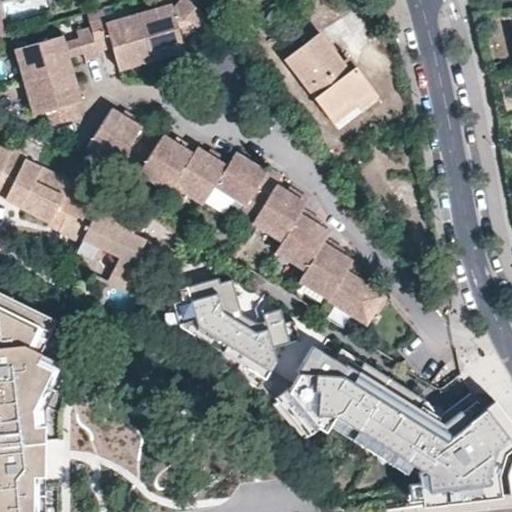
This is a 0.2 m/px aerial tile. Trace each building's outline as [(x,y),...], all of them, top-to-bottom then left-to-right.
[(204,17),(185,0),(174,0),(170,5),(169,1),(135,11),(150,61),(184,51),(177,27),(174,18),(183,15),(192,23),(196,27),(204,17)] [(150,61),(135,11),(104,20),(100,8),(84,13),(88,26),(96,52),(110,48),(117,70),(150,61)] [(192,23),(183,15),(174,18),(177,27),(192,23)] [(61,42),(60,36),(13,50),(22,83),(69,70),(66,59),(82,54),(84,61),(98,57),(96,52),(88,26),(74,30),(77,38),(61,42)] [(350,68),(320,31),(286,58),(334,118),(373,88),(362,75),(354,65),(350,68)] [(75,89),(69,70),(22,83),(32,116),(46,112),(50,127),(74,120),(78,118),(74,104),(78,103),(75,89)] [(121,114),(110,108),(90,141),(85,149),(116,168),(141,127),(121,114)] [(143,124),(123,111),(121,114),(141,127),(143,124)] [(173,140),(163,134),(137,175),(167,193),(192,152),(173,140)] [(194,149),(181,141),(175,138),(173,140),(192,152),(194,149)] [(6,150),(5,151),(22,160),(25,154),(8,145),(6,150)] [(206,153),(196,147),(194,149),(192,152),(171,186),(201,204),(212,186),(225,165),(206,153)] [(208,150),(206,153),(225,165),(228,162),(208,150)] [(55,232),(74,242),(88,214),(93,206),(74,196),(77,189),(22,160),(5,151),(0,162),(0,198),(1,199),(13,177),(14,176),(15,176),(16,176),(27,182),(28,182),(28,183),(28,184),(28,185),(16,207),(45,222),(51,212),(62,219),(55,232)] [(251,161),(234,151),(228,162),(225,165),(212,186),(245,207),(242,211),(254,218),(270,193),(258,185),(267,171),(262,168),(251,161)] [(263,166),(253,159),(251,161),(262,168),(263,166)] [(10,204),(16,207),(28,185),(28,184),(28,183),(28,182),(27,182),(16,176),(15,176),(14,176),(13,177),(1,199),(10,204)] [(287,188),(277,182),(270,193),(254,218),(252,222),(281,241),(300,210),(302,207),(306,200),(287,188)] [(305,194),(290,184),(287,188),(306,200),(308,198),(305,194)] [(322,219),(302,207),(300,210),(320,223),(322,219)] [(305,269),(323,240),(325,236),(330,229),(320,223),(300,210),(281,241),(275,251),(305,269)] [(44,225),(55,232),(62,219),(51,212),(45,222),(44,225)] [(70,249),(63,264),(73,269),(80,273),(93,247),(114,257),(108,271),(128,282),(140,259),(134,256),(139,244),(127,237),(127,229),(124,225),(121,224),(114,228),(88,214),(74,242),(70,249)] [(51,239),(70,249),(74,242),(55,232),(51,239)] [(345,249),(325,236),(323,240),(343,252),(345,249)] [(305,269),(298,281),(328,299),(345,270),(351,262),(353,258),(343,252),(323,240),(305,269)] [(362,269),(351,262),(345,270),(363,282),(368,275),(361,271),(362,269)] [(363,282),(345,270),(328,299),(327,300),(366,324),(384,295),(363,282)] [(271,345),(288,341),(280,307),(267,310),(269,318),(259,321),(244,312),(234,278),(221,282),(220,277),(179,287),(182,298),(172,301),(178,324),(263,377),(274,358),(271,345)] [(0,511),(41,511),(43,410),(65,368),(49,360),(66,329),(0,295),(0,511)] [(417,332),(398,347),(421,375),(440,360),(417,332)] [(503,452),(511,444),(511,419),(505,411),(494,399),(492,396),(480,405),(468,391),(436,414),(425,399),(361,360),(358,365),(346,357),(342,363),(332,357),(310,343),(294,369),(297,370),(278,401),(313,422),(323,429),(327,421),(333,413),(396,452),(408,459),(419,466),(418,470),(417,471),(421,501),(499,491),(497,473),(503,452)] [(361,360),(339,345),(332,357),(342,363),(346,357),(358,365),(361,360)] [(480,392),(468,391),(480,405),(492,396),(480,392)] [(313,422),(278,401),(276,400),(273,405),(298,435),(313,422)] [(391,460),(396,452),(333,413),(327,421),(391,460)] [(418,470),(419,466),(408,459),(405,464),(417,471),(418,470)]
